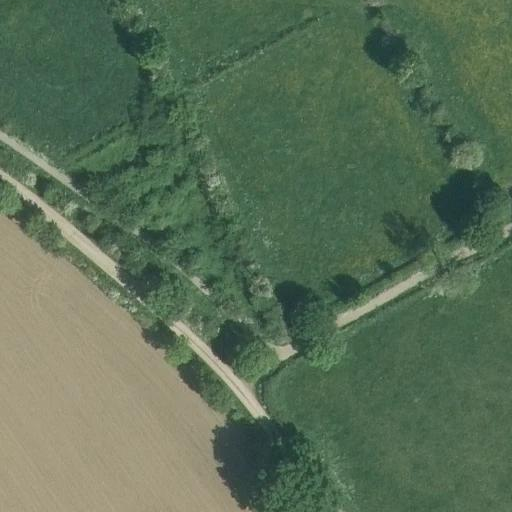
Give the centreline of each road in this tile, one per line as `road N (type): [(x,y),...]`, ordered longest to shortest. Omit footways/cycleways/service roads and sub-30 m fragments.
road 1 (track): [(234,385),(107,262),(0,175)]
road 2 (track): [(334,511),(234,385)]
